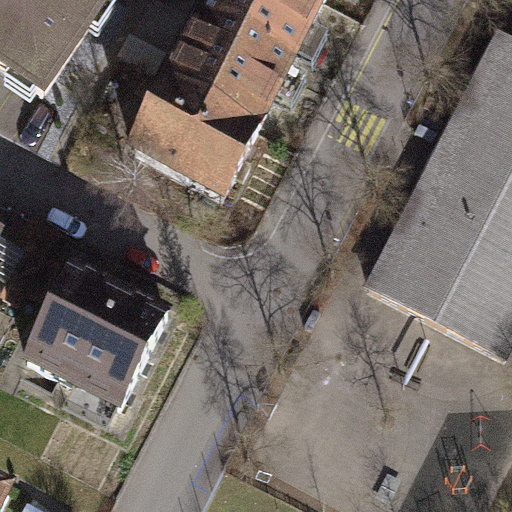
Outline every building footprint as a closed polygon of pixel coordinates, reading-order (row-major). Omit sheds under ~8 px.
[(110,11),(94,0),(0,0),(0,72),(47,104),(110,11)] [(316,0),(216,0),(172,90),(259,133),(325,4),(316,0)] [(511,41),(503,37),(371,293),(508,364),(511,355),(511,41)] [(172,90),(136,162),(226,205),(259,133),(172,90)] [(74,274),(27,368),(122,415),(169,321),(74,274)] [(33,288),(21,282),(12,299),(23,305),(33,288)]
